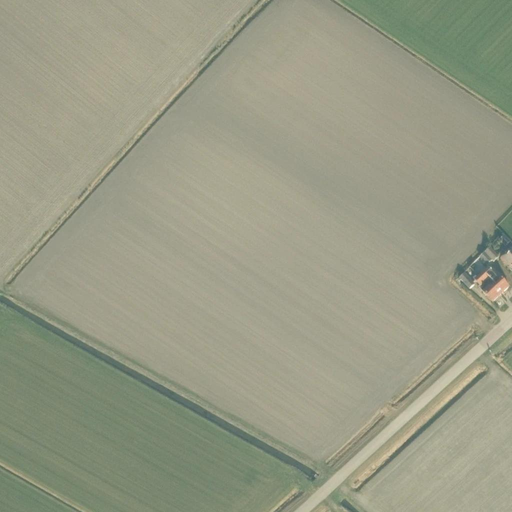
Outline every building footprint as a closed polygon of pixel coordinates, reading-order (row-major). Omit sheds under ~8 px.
[(505,247),(509,243),(504,237),(499,241),(505,247)] [(511,248),(500,260),(504,264),(503,265),(508,269),(511,272),(511,248)] [(485,254),(494,263),(499,258),(490,249),(485,254)] [(480,259),(487,267),(492,262),(485,254),(480,259)] [(488,268),(480,275),(501,296),(509,288),(494,271),(492,273),(488,268)] [(460,280),(469,291),(475,286),(465,275),(460,280)] [(492,304),(501,296),(480,275),(474,281),(480,287),(478,289),(492,304)]
